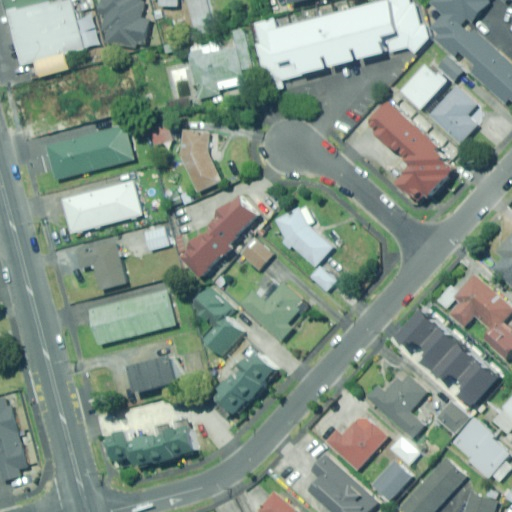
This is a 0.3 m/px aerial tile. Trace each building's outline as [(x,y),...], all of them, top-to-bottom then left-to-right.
[(69,0),(0,0),(0,1),(16,64),(82,47),(69,0)] [(109,34),(107,45),(139,50),(140,43),(148,44),(151,19),(145,18),(147,0),(106,0),(106,1),(102,0),(100,0),(98,14),(107,15),(104,33),(109,34)] [(217,27),(209,0),(188,0),(198,33),(217,27)] [(422,29),(413,0),(393,0),(394,1),(280,31),(277,19),(257,25),(262,44),(257,45),(270,94),(287,90),(285,82),(410,49),(417,55),(431,39),(428,28),(422,29)] [(444,17),(433,30),(439,35),(435,40),(440,44),(456,59),(462,53),(478,67),(473,73),(508,104),(511,99),(511,63),(476,31),(473,34),(464,26),(469,21),(474,25),(496,0),(501,0),(507,5),(511,0),(433,0),(430,4),(444,17)] [(234,32),(236,40),(206,48),(190,51),(202,101),(222,96),(221,92),(247,86),(243,71),(252,69),(244,38),(250,37),(248,29),(234,32)] [(467,73),(448,57),(437,69),(456,85),(467,73)] [(439,76),(428,66),(404,93),(425,111),(451,83),(441,74),(439,76)] [(81,92),(77,74),(39,84),(43,99),(47,97),(55,126),(84,118),(78,93),(81,92)] [(142,109),(135,77),(116,81),(119,94),(107,96),(111,116),(142,109)] [(480,106),(460,88),(433,118),(464,146),(481,127),(470,117),(480,106)] [(423,203),(432,193),(438,198),(460,173),(450,164),(452,161),(440,150),(443,147),(396,105),(379,124),(386,131),(382,135),(418,167),(401,185),(423,203)] [(171,144),(166,125),(152,128),(157,148),(171,144)] [(136,161),(127,128),(49,148),(57,182),(136,161)] [(186,131),(183,152),(200,194),(226,181),(210,150),(212,134),(186,131)] [(146,216),(136,182),(66,202),(75,236),(146,216)] [(264,217),(243,198),(188,259),(209,278),(264,217)] [(308,204),(280,221),(291,245),(320,270),(339,248),(315,227),(321,224),(308,204)] [(166,228),(145,235),(151,253),(172,246),(166,228)] [(277,256),(258,239),(243,256),(255,266),(253,268),(260,274),(277,256)] [(511,239),(501,252),(508,259),(497,271),(511,284),(511,239)] [(128,285),(117,242),(78,252),(83,270),(96,267),(103,292),(128,285)] [(340,283),(324,269),(315,280),(331,294),(340,283)] [(449,313),(460,301),(464,304),(453,316),(468,330),(479,318),(495,332),(486,341),(510,362),(511,359),(511,331),(505,325),(511,317),(511,306),(478,276),(467,287),(459,281),(439,304),(449,313)] [(284,288),(278,283),(264,299),(257,293),(245,306),(286,342),(297,330),(292,326),(305,311),(299,306),(305,300),(287,284),(284,288)] [(206,341),(225,359),(248,334),(230,318),(238,310),(215,288),(195,310),(217,329),(206,341)] [(180,327),(171,292),(93,312),(102,347),(180,327)] [(459,348),(448,326),(421,340),(444,384),(494,358),(476,339),(459,348)] [(260,355),(221,402),(244,420),(282,374),(260,355)] [(185,383),(177,356),(133,368),(141,395),(185,383)] [(432,393),(413,376),(407,383),(404,379),(391,394),(382,386),(371,399),(417,440),(428,427),(414,414),(432,393)] [(23,471),(30,469),(14,406),(9,408),(7,399),(0,400),(0,464),(5,483),(25,478),(23,471)] [(511,401),(505,409),(494,422),(510,437),(511,434),(511,401)] [(473,419),(454,404),(439,424),(457,439),(473,419)] [(391,439),(364,416),(346,437),(341,432),(330,444),(362,472),(391,439)] [(498,437),(480,420),(457,445),(475,461),(473,463),(491,480),(511,456),(511,455),(495,441),(498,437)] [(136,433),(113,440),(120,467),(138,462),(140,469),(201,452),(195,427),(138,442),(136,433)] [(424,455),(404,438),(394,451),(413,467),(424,455)] [(375,511),(382,505),(330,457),(315,473),(327,484),(318,494),(337,511),(375,511)] [(437,511),(468,479),(447,460),(402,509),(404,511),(437,511)] [(416,478),(399,462),(377,486),(394,502),(416,478)] [(511,473),(511,464),(510,463),(496,478),(502,483),(511,473)] [(298,511),(278,494),(261,511),(298,511)] [(496,511),(499,503),(473,495),(468,511),(496,511)]
